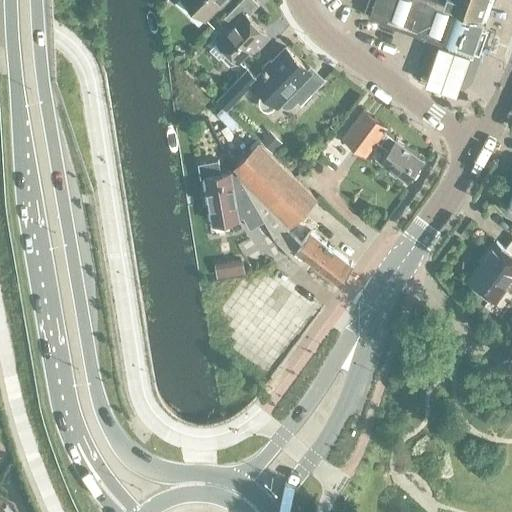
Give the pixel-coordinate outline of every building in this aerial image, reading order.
[(187,0),(207,19),(225,0),(187,0)] [(228,49),(225,53),(224,57),(230,64),(235,62),(238,60),(265,32),(248,15),(259,3),(256,0),(240,0),(220,21),(228,30),(218,40),(228,49)] [(474,8),(452,0),(375,0),(369,15),(443,42),(444,38),(481,52),(489,30),(469,22),(474,8)] [(452,0),(474,8),(488,13),(492,0),(452,0)] [(470,56),(438,45),(425,85),(456,96),(470,56)] [(307,73),(310,70),(285,46),(256,76),(246,67),(216,98),(226,108),(253,81),(263,91),(259,95),(258,99),(259,104),(263,107),(267,108),(272,107),(275,103),(277,105),(279,102),(282,105),(287,106),(291,105),(315,80),(307,73)] [(382,158),(409,178),(425,157),(397,137),(397,138),(385,129),(388,125),(364,107),(344,134),(368,152),(380,137),(384,140),(383,141),(390,147),(382,158)] [(282,140),(270,128),(260,138),(272,151),(282,140)] [(237,164),(241,168),(295,220),(318,197),(260,141),(237,164)] [(251,225),(266,217),(239,171),(238,169),(233,170),(233,168),(221,170),(219,158),(199,162),(201,177),(207,176),(215,221),(246,216),(251,225)] [(303,241),(289,227),(295,220),(241,168),(239,171),(266,217),(277,237),(294,254),(308,266),(313,260),(339,280),(353,262),(312,230),(303,241)] [(511,238),(506,248),(496,240),(468,278),(496,298),(511,276),(511,238)] [(230,259),(232,275),(245,273),(242,257),(230,259)]
